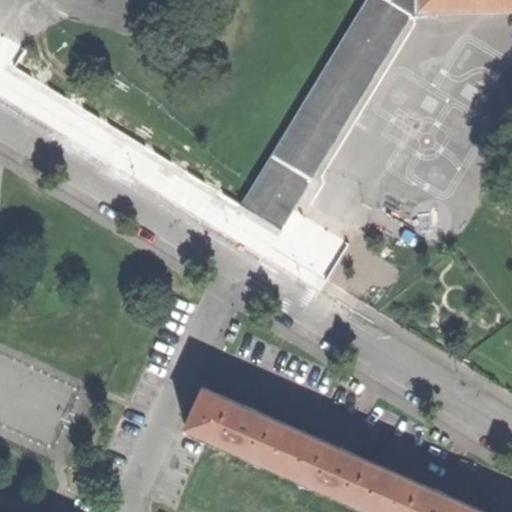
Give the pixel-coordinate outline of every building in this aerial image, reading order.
[(511,1),(511,0),(360,0),(268,152),(308,174),(406,13),(435,13),(435,3),(511,1)] [(308,174),(268,152),(238,201),(277,224),(281,218),(308,174)] [(276,463),(293,425),(253,407),(254,405),(246,401),(239,399),(239,400),(207,384),(189,425),(211,434),(276,463)] [(388,466),(347,448),(348,446),(341,443),(335,440),(334,443),(293,425),(276,463),(371,505),(388,466)] [(430,482),(429,484),(388,466),(371,505),(387,511),(481,511),(483,508),(442,490),(443,487),(435,484),(430,482)]
